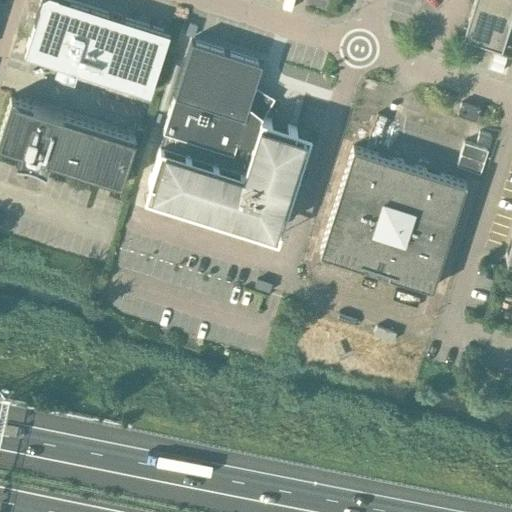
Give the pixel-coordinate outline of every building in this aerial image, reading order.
[(40,0),(24,52),(57,63),(54,72),(74,79),(77,69),(149,92),(169,30),(73,0),(40,0)] [(511,0),(474,0),(462,38),(501,50),(511,15),(511,0)] [(261,60),(191,38),(162,128),(164,129),(148,181),(152,182),(151,186),(151,189),(152,191),(159,194),(157,199),(250,229),(257,221),(259,226),(264,223),(265,226),(265,227),(266,228),(268,229),(270,229),(272,228),(273,228),(274,227),(275,225),(275,224),(275,223),(275,222),(273,218),(278,216),(280,209),(285,210),(306,145),(301,143),(302,139),(302,137),(301,134),(298,133),(295,131),(296,127),(261,116),(261,107),(258,99),(250,95),(261,60)] [(56,110),(10,95),(0,127),(0,142),(19,149),(16,158),(15,158),(14,159),(26,161),(34,163),(45,169),(45,167),(44,167),(47,158),(120,181),(135,135),(63,112),(56,110)] [(461,101),(461,102),(457,113),(475,119),(479,107),(461,101)] [(465,180),(352,144),(319,250),(363,264),(364,260),(373,263),(372,264),(372,265),(373,265),(373,266),(374,267),(375,268),(376,268),(377,268),(379,267),(380,266),(380,265),(389,268),(387,272),(432,286),(465,180)]
